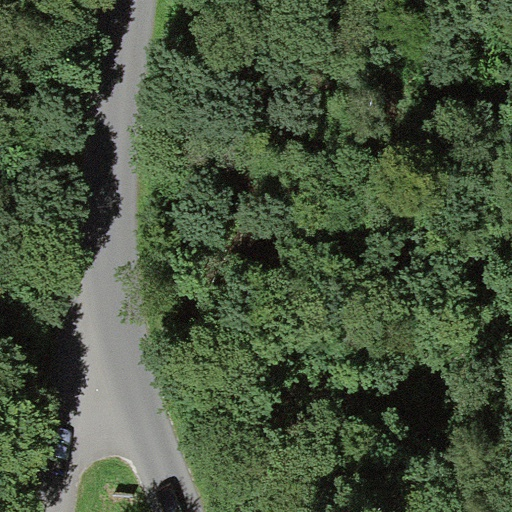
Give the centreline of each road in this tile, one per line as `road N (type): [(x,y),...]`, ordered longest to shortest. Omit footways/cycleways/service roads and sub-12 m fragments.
road 1 (unclassified): [(93,290),(126,0)]
road 2 (unclassified): [(176,511),(93,290)]
road 3 (unclassified): [(56,511),(93,290)]
